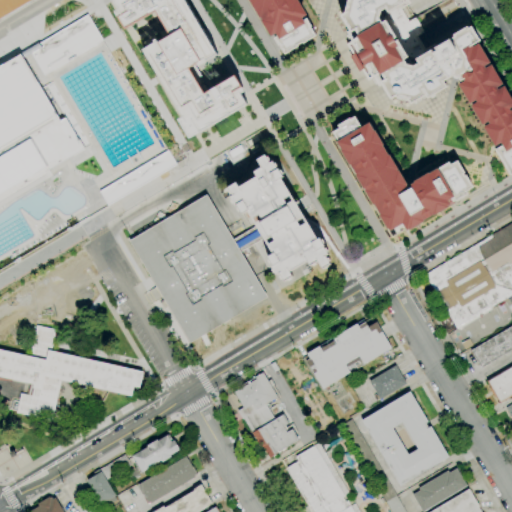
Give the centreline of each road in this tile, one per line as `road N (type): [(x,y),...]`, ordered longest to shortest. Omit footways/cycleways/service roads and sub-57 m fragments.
road 1 (tertiary): [(0,503),(511,198)]
road 2 (residential): [(97,237),(257,511)]
road 3 (residential): [(386,274),(511,489)]
